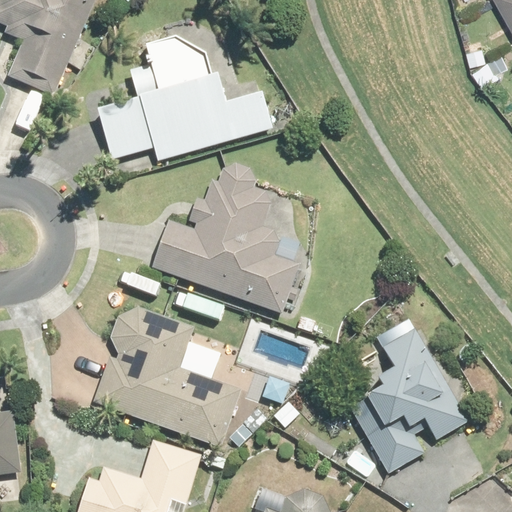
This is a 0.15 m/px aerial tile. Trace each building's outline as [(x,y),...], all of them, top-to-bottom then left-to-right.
[(28,43),(13,78),(58,96),(98,0),(0,0),(0,23),(11,28),(8,34),(28,43)] [(511,0),(489,0),(511,36),(511,35),(511,0)] [(104,111),(116,159),(161,148),(164,161),(281,133),(272,94),(236,103),(229,75),(220,77),(215,56),(185,41),(154,48),(158,68),(137,73),(144,101),(104,111)] [(174,221),(156,270),(287,316),(304,267),(280,258),(285,245),(280,235),(267,231),(276,208),(270,194),(258,191),(261,183),(256,172),(241,167),(229,172),(226,182),(218,179),(210,200),(203,197),(193,224),(199,226),(198,229),(174,221)] [(100,403),(226,447),(246,391),(185,370),(200,329),(145,310),(123,319),(117,341),(125,357),(123,362),(116,359),(100,403)] [(356,410),(394,475),(430,455),(417,431),(434,421),(444,438),(472,422),(420,333),(393,349),(404,370),(387,380),(392,389),(356,410)] [(0,511),(4,511),(0,479),(0,478),(28,475),(19,413),(0,415),(0,511)] [(189,511),(206,458),(160,444),(148,482),(110,471),(106,483),(93,479),(83,511),(189,511)] [(335,511),(329,498),(309,491),(291,499),(286,511),(274,511),(272,511),(271,511),(335,511)]
